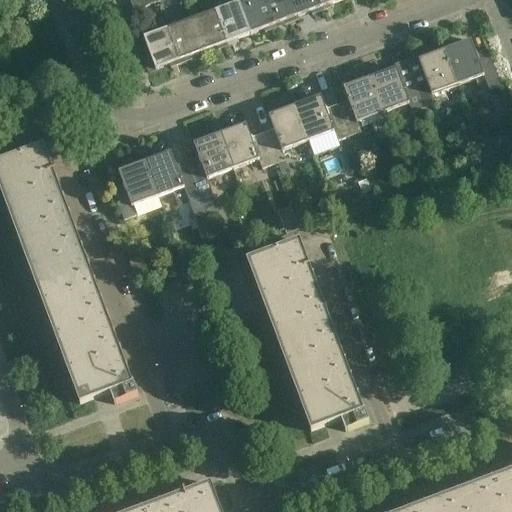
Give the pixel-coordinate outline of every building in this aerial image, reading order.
[(133,14),(157,5),(155,0),(135,0),(129,2),(133,14)] [(251,0),(238,5),(250,37),(274,28),(263,0),(251,0)] [(263,0),(274,28),(297,19),(290,0),(263,0)] [(290,0),(297,19),(321,10),(317,0),(290,0)] [(345,0),(317,0),(321,10),(346,1),(345,0)] [(238,5),(215,14),(226,46),(250,37),(238,5)] [(191,23),(203,54),(226,46),(215,14),(191,23)] [(191,23),(167,32),(179,63),(203,54),(191,23)] [(179,63),(167,32),(143,41),(146,49),(138,52),(147,75),(179,63)] [(445,52),(458,88),(484,78),(489,93),(501,88),(489,59),(478,63),(471,43),(445,52)] [(426,82),(414,87),(424,112),(436,107),(432,98),(458,88),(445,52),(418,62),(426,82)] [(424,112),(414,87),(404,91),(396,70),(369,80),(383,117),(409,107),(412,116),(424,112)] [(357,126),(383,117),(369,80),(343,90),(351,111),(339,115),(348,140),(361,135),(357,126)] [(321,99),(295,109),(308,144),(334,135),(337,144),(348,140),(339,115),(328,119),(321,99)] [(276,139),(265,143),(274,167),(286,163),(283,154),(308,144),(295,109),(268,118),(276,139)] [(246,127),(220,137),(233,172),(259,163),(262,171),(274,167),(265,143),(253,147),(246,127)] [(201,167),(189,171),(198,195),(199,195),(205,212),(216,208),(210,191),(211,191),(208,182),(233,172),(220,137),(193,147),(201,167)] [(496,141),(483,146),(488,160),(501,155),(496,141)] [(138,399),(133,385),(133,386),(44,148),(0,164),(0,192),(80,407),(110,396),(115,407),(138,399)] [(171,155),(144,165),(157,200),(183,191),(187,200),(198,195),(189,171),(178,175),(171,155)] [(118,174),(126,195),(115,199),(124,223),(135,219),(132,210),(157,200),(144,165),(118,174)] [(371,195),(384,190),(381,180),(368,185),(371,195)] [(215,241),(202,246),(207,258),(219,253),(215,241)] [(364,413),(300,243),(247,263),(311,434),(364,413)] [(134,276),(141,274),(146,272),(141,258),(128,263),(134,276)] [(511,511),(511,473),(409,511),(511,511)] [(220,511),(210,485),(138,511),(220,511)]
